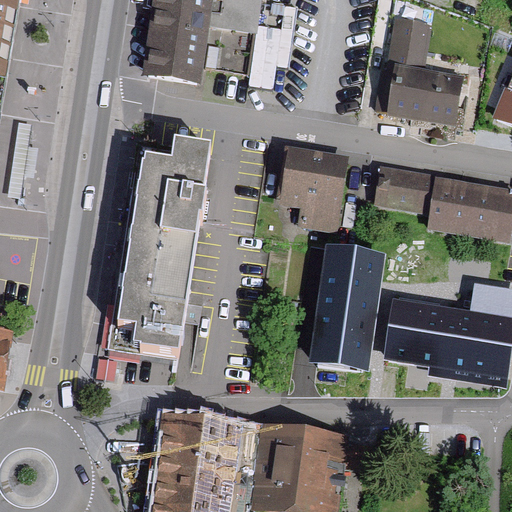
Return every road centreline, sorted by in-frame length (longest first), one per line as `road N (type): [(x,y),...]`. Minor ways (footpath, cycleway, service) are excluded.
road 1 (residential): [(65,450),(136,411),(498,410)]
road 2 (residential): [(511,161),(96,87)]
road 3 (secondary): [(32,431),(51,381),(96,87)]
